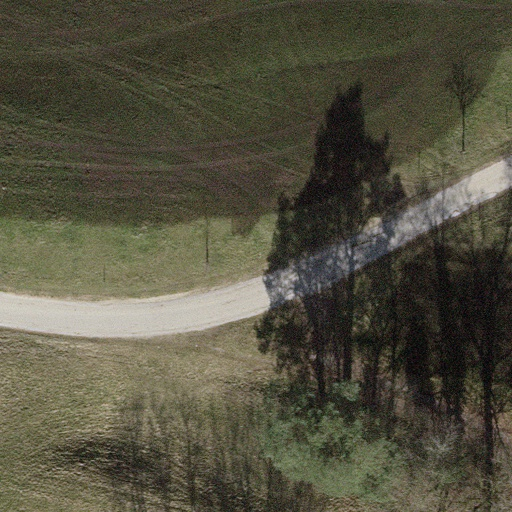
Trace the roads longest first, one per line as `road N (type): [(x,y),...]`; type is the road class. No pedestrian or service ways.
road 1 (unclassified): [(0,310),(103,324),(220,311),(305,282),(511,173)]
road 2 (track): [(511,469),(420,410),(305,282)]
